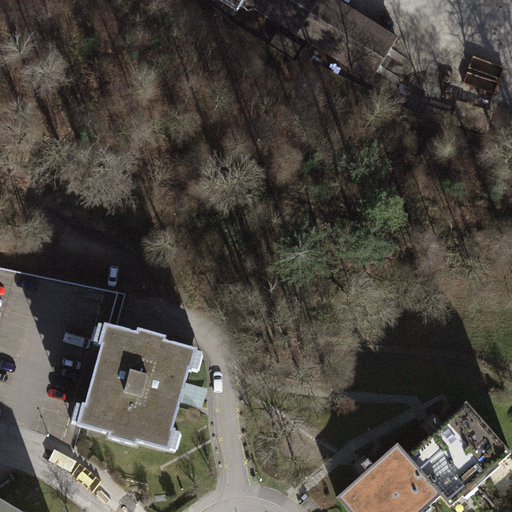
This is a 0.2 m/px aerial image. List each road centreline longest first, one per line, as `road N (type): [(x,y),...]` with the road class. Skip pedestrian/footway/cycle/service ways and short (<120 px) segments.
road 1 (unknown): [(0,440),(54,297),(0,293)]
road 2 (residential): [(0,449),(56,469),(106,511)]
